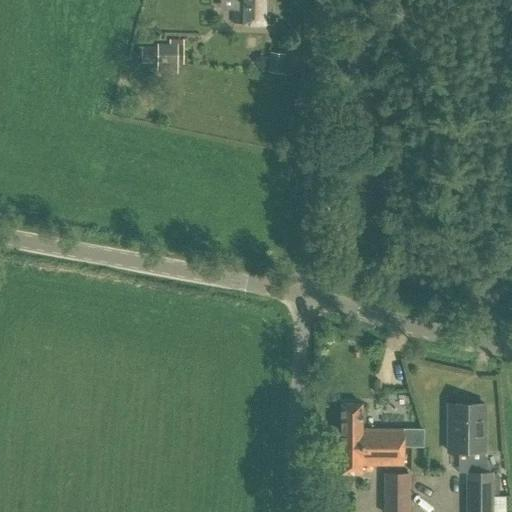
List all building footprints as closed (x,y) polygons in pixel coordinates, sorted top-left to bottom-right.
[(233,0),(233,24),(273,25),(273,0),(233,0)] [(142,49),(142,65),(178,66),(182,66),(182,46),(178,45),(157,45),(157,49),(142,49)] [(270,53),(268,73),(281,74),(284,55),(270,53)] [(339,403),(339,450),(361,450),(361,449),(370,448),(370,450),(402,449),(402,430),(361,430),(361,403),(339,403)] [(447,403),(447,452),(486,453),(486,403),(447,403)] [(361,450),(339,450),(339,474),(361,474),(361,465),(402,465),(402,449),(370,450),(370,448),(361,449),(361,450)] [(466,474),(466,511),(494,511),(494,497),(494,473),(466,474)] [(384,511),(407,511),(408,474),(384,474),(384,511)] [(511,511),(511,497),(499,497),(499,511),(511,511)]
